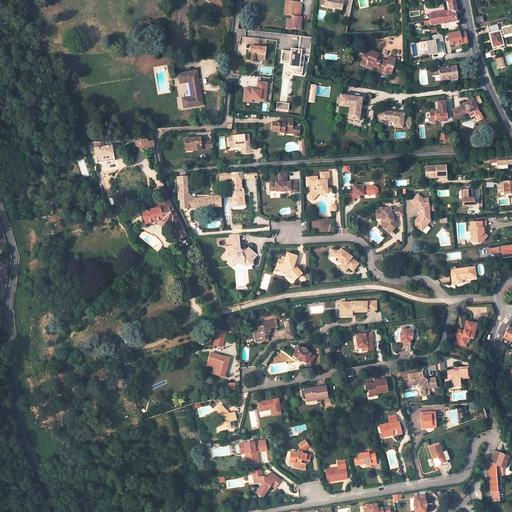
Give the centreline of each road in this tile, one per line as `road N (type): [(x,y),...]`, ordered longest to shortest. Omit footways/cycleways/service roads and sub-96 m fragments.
road 1 (residential): [(511,147),(165,171),(158,134),(223,125),(238,0)]
road 2 (track): [(165,171),(219,308),(369,287),(452,300)]
road 3 (residential): [(0,204),(15,258),(9,304),(16,408),(56,511)]
road 4 (residential): [(267,511),(463,477),(476,442),(494,434)]
road 5 (residential): [(265,385),(428,358),(442,342),(452,300)]
road 6 (residential): [(287,231),(294,240),(360,241),(377,273),(421,277),(452,300)]
road 7 (secondary): [(464,0),(484,75),(511,136)]
road 8 (track): [(162,511),(153,492),(100,457),(121,497),(120,511)]
